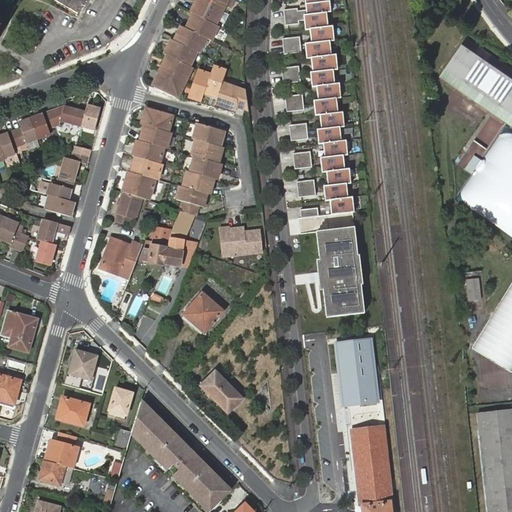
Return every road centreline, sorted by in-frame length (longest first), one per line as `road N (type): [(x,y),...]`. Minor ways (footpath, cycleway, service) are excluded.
road 1 (residential): [(281,509),(312,494),(261,66),(265,0)]
road 2 (residential): [(281,509),(67,297)]
road 3 (residential): [(67,297),(123,89)]
road 4 (residential): [(241,201),(247,189),(234,124),(123,89)]
road 5 (residential): [(28,438),(67,297)]
road 6 (residential): [(0,104),(130,62)]
